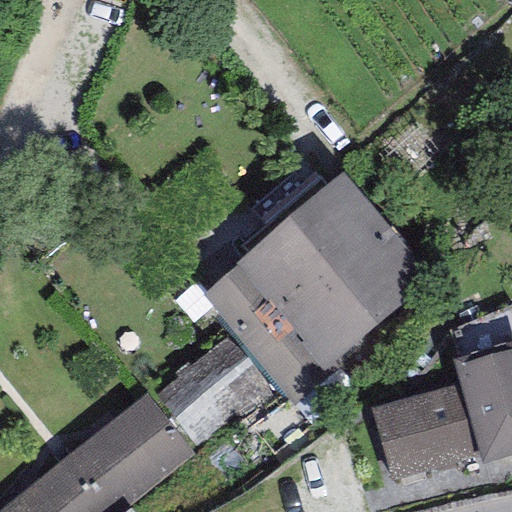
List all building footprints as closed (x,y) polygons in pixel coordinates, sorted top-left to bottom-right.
[(434,280),(342,172),(202,295),(292,407),(434,280)] [(268,391),(226,338),(154,395),(197,448),(268,391)] [(511,343),(452,361),(459,384),(479,455),(482,463),(511,454),(511,343)] [(390,480),(479,455),(459,384),(370,409),(390,480)] [(146,394),(0,509),(0,511),(102,511),(122,497),(131,506),(193,455),(146,394)]
